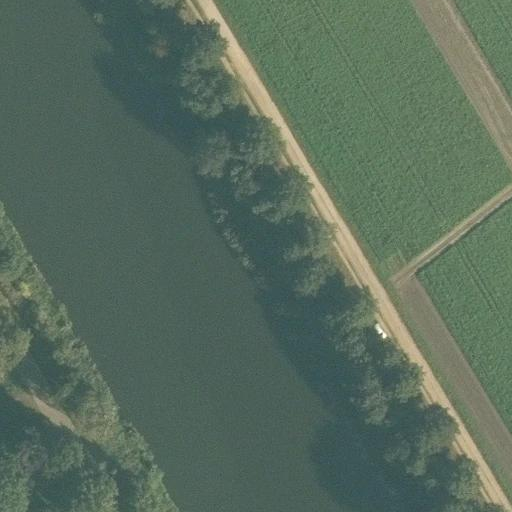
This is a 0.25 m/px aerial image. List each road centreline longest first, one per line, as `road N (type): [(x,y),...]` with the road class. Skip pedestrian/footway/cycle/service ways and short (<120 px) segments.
road 1 (track): [(204,0),(509,511)]
road 2 (unclassified): [(107,511),(0,329)]
